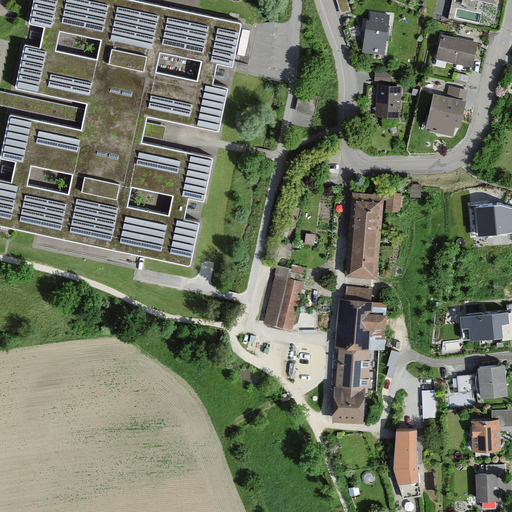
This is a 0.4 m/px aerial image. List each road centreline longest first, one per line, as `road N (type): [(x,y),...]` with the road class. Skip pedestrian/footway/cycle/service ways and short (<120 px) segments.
road 1 (residential): [(348,163),(318,428),(372,422),(387,410),(403,356),(511,356)]
road 2 (residential): [(300,0),(286,135),(235,333)]
road 3 (residential): [(510,0),(482,118),(458,158),(442,166),(348,163)]
road 4 (residential): [(320,0),(346,69),(348,163)]
road 5 (track): [(324,379),(214,433)]
